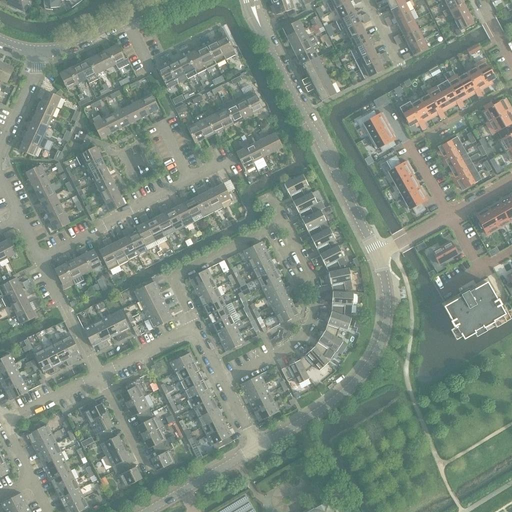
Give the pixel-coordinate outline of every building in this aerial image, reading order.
[(24,12),(29,0),(7,0),(6,4),(24,12)] [(43,0),(45,8),(45,9),(45,10),(46,10),(47,10),(53,11),(53,10),(51,10),(51,9),(60,8),(61,2),(62,2),(62,3),(63,3),(64,3),(65,3),(65,2),(66,2),(70,2),(74,7),(72,8),(72,9),(81,2),(82,2),(83,1),(83,0),(43,0)] [(294,10),(290,0),(287,0),(273,5),(276,16),(287,13),(290,19),(297,16),(294,10)] [(331,12),(336,10),(350,3),(348,0),(330,0),(326,2),(331,12)] [(385,0),(391,11),(405,4),(407,3),(405,0),(385,0)] [(444,0),(449,9),(449,10),(463,3),(461,0),(444,0)] [(336,10),(340,20),(355,12),(350,3),(336,10)] [(452,14),(455,21),(468,14),(463,3),(449,10),(449,9),(443,12),(444,15),(445,17),(452,14)] [(391,11),(395,19),(409,12),(405,4),(391,11)] [(357,17),(355,12),(340,20),(336,22),(341,32),(345,29),(360,22),(363,21),(363,20),(361,17),(361,16),(359,16),(357,17)] [(395,19),(400,28),(414,21),(409,12),(395,19)] [(474,25),(468,14),(455,21),(459,28),(455,30),(458,35),(462,33),(460,31),(474,25)] [(283,29),(287,39),(303,31),(298,21),(283,29)] [(400,28),(404,37),(419,30),(414,21),(400,28)] [(345,29),(350,39),(364,32),(360,22),(345,29)] [(404,37),(409,47),(423,40),(419,30),(404,37)] [(287,39),(292,48),(308,40),(303,31),(287,39)] [(350,39),(355,48),(373,39),(371,36),(371,35),(369,35),(367,36),(364,32),(350,39)] [(221,39),(216,41),(226,61),(235,56),(224,33),(220,36),(221,39)] [(351,51),(355,60),(374,51),(372,47),(374,46),(375,44),(375,43),(373,39),(355,48),(355,49),(351,51)] [(292,48),(297,57),(312,49),(308,40),(292,48)] [(428,49),(423,40),(409,47),(414,56),(428,49)] [(211,44),(209,41),(204,43),(216,66),(226,61),(216,41),(211,44)] [(202,48),(197,51),(206,70),(216,66),(204,43),(201,45),(202,48)] [(478,45),(467,51),(470,56),(481,50),(478,45)] [(118,46),(108,50),(116,65),(116,66),(118,70),(130,64),(127,59),(125,60),(118,46)] [(312,49),(297,57),(302,67),(303,66),(317,59),(317,58),(312,49)] [(106,70),(116,66),(116,65),(108,50),(98,55),(106,70)] [(190,51),(185,53),(197,75),(206,70),(197,51),(191,54),(190,51)] [(355,60),(360,70),(383,59),(381,55),(381,54),(379,54),(376,55),(374,51),(355,60)] [(183,58),(177,61),(187,80),(197,75),(185,53),(181,55),(183,58)] [(98,55),(89,60),(97,75),(106,70),(98,55)] [(317,59),(303,66),(312,84),(327,77),(317,59)] [(384,71),(382,66),(384,65),(385,63),(383,59),(360,70),(365,80),(384,71)] [(89,60),(79,65),(87,80),(89,84),(98,79),(97,75),(89,60)] [(166,62),(168,66),(178,85),(187,80),(177,61),(172,64),(170,60),(166,62)] [(485,60),(476,66),(486,84),(496,78),(493,74),(485,60)] [(14,69),(4,65),(0,74),(0,81),(7,85),(14,69)] [(79,65),(70,70),(77,85),(87,80),(79,65)] [(168,66),(158,71),(165,85),(167,90),(178,85),(168,66)] [(476,69),(468,74),(476,89),(474,90),(476,94),(481,92),(478,88),(486,84),(476,66),(475,66),(476,69)] [(432,77),(441,73),(438,67),(429,72),(432,77)] [(67,90),(77,85),(70,70),(59,75),(67,90)] [(468,74),(458,79),(467,94),(474,90),(476,89),(468,74)] [(457,76),(447,82),(457,100),(455,101),(457,105),(462,102),(459,98),(467,94),(458,79),(457,76)] [(327,77),(312,84),(322,102),(336,95),(327,77)] [(447,82),(438,87),(448,105),(455,101),(457,100),(447,82)] [(106,83),(102,86),(106,95),(110,93),(111,92),(106,83)] [(438,87),(428,92),(439,110),(436,112),(439,116),(443,113),(441,109),(448,105),(438,87)] [(253,91),(244,96),(253,115),(263,110),(253,91)] [(46,92),(41,102),(57,109),(61,99),(46,92)] [(429,95),(420,100),(429,116),(436,112),(439,110),(428,92),(428,93),(429,95)] [(151,95),(142,100),(149,115),(159,110),(151,95)] [(234,101),(236,105),(243,120),(253,115),(244,96),(234,101)] [(379,99),(373,103),(376,108),(382,104),(379,99)] [(142,100),(132,105),(140,120),(149,115),(142,100)] [(410,103),(420,121),(418,122),(420,126),(424,124),(422,120),(429,116),(420,100),(411,105),(410,103)] [(511,110),(505,100),(503,101),(502,101),(498,103),(498,104),(493,106),(491,102),(483,107),(485,111),(483,112),(489,122),(487,124),(511,110)] [(234,101),(224,106),(234,125),(243,120),(236,105),(234,101)] [(41,102),(37,112),(52,118),(57,109),(41,102)] [(410,103),(400,108),(407,122),(410,127),(418,122),(420,121),(410,103)] [(178,115),(187,110),(187,109),(184,104),(175,109),(178,115)] [(132,105),(122,110),(130,125),(140,120),(132,105)] [(221,112),(217,115),(224,130),(234,125),(224,106),(224,105),(219,107),(221,112)] [(122,110),(113,115),(120,130),(130,125),(122,110)] [(499,136),(508,131),(506,128),(511,124),(511,111),(511,110),(487,124),(493,135),(497,132),(499,136)] [(365,123),(362,125),(369,137),(390,125),(383,113),(376,117),(373,111),(362,117),(365,123)] [(37,112),(32,122),(48,128),(52,118),(37,112)] [(194,119),(197,124),(205,139),(214,134),(207,120),(207,119),(204,114),(194,119)] [(113,115),(103,120),(110,135),(120,130),(113,115)] [(217,115),(207,119),(207,120),(214,134),(224,130),(217,115)] [(101,140),(110,135),(103,120),(93,125),(101,140)] [(32,122),(28,131),(43,138),(48,128),(32,122)] [(194,144),(205,139),(197,124),(187,129),(194,144)] [(390,125),(369,137),(376,150),(380,147),(383,153),(391,148),(388,143),(395,139),(393,134),(395,133),(390,125)] [(266,130),(262,132),(273,153),(283,148),(275,134),(269,137),(266,130)] [(28,131),(23,141),(39,148),(43,150),(47,140),(43,138),(28,131)] [(511,147),(511,133),(510,135),(508,131),(499,136),(502,140),(500,141),(506,151),(511,147)] [(262,140),(256,143),(263,158),(273,153),(262,132),(258,134),(262,140)] [(481,180),(456,138),(442,145),(438,148),(440,151),(438,153),(446,168),(448,166),(452,172),(449,174),(458,188),(460,187),(462,191),(467,188),(481,180)] [(246,140),(243,142),(253,163),(255,167),(265,162),(263,158),(256,143),(249,147),(246,140)] [(34,158),(39,148),(23,141),(19,151),(34,158)] [(253,163),(243,142),(239,144),(243,150),(236,154),(243,168),(245,173),(256,168),(255,167),(253,163)] [(81,155),(76,157),(81,167),(85,165),(100,157),(96,148),(81,155)] [(85,165),(90,175),(105,167),(100,157),(85,165)] [(395,157),(387,162),(392,171),(388,173),(396,185),(413,175),(415,174),(408,162),(400,166),(395,157)] [(26,173),(31,183),(46,176),(41,166),(26,173)] [(90,175),(95,184),(110,177),(105,167),(90,175)] [(413,175),(396,185),(403,198),(421,189),(413,175)] [(31,183),(35,193),(50,186),(46,176),(31,183)] [(284,185),(293,203),(305,197),(304,197),(301,190),(308,186),(302,176),(284,185)] [(95,184),(100,194),(115,187),(110,177),(95,184)] [(220,186),(214,189),(221,204),(231,199),(221,178),(217,180),(220,186)] [(35,193),(40,203),(55,195),(50,186),(35,193)] [(223,208),(221,204),(214,189),(208,192),(205,186),(201,188),(213,213),(223,208)] [(100,194),(105,204),(120,196),(115,187),(100,194)] [(421,189),(403,198),(406,204),(405,205),(409,212),(413,210),(417,216),(426,211),(422,204),(428,201),(425,197),(427,196),(423,187),(421,189)] [(203,218),(213,213),(201,188),(198,190),(201,196),(194,199),(202,214),(201,214),(203,218)] [(311,193),(304,197),(305,197),(293,203),(302,221),(314,215),(313,215),(310,207),(317,204),(311,193)] [(40,203),(45,213),(60,205),(55,195),(40,203)] [(125,206),(120,196),(105,204),(110,214),(125,206)] [(185,196),(181,198),(192,219),(201,214),(202,214),(194,199),(188,202),(185,196)] [(511,201),(510,197),(499,204),(509,222),(511,220),(511,201)] [(181,206),(175,209),(184,228),(194,223),(192,219),(181,198),(178,200),(181,206)] [(499,204),(488,210),(498,228),(509,222),(499,204)] [(45,213),(50,222),(65,215),(60,205),(45,213)] [(166,206),(162,208),(175,232),(184,228),(175,209),(169,212),(166,206)] [(162,215),(155,219),(165,237),(175,232),(162,208),(159,209),(162,215)] [(498,228),(488,210),(476,216),(480,223),(478,224),(481,229),(483,228),(486,235),(498,228)] [(302,221),(301,222),(304,229),(306,228),(311,238),(322,233),(322,232),(329,229),(325,222),(320,211),(313,215),(314,215),(302,221)] [(70,225),(65,215),(50,222),(55,232),(70,225)] [(147,216),(143,217),(155,242),(165,237),(155,219),(150,222),(147,216)] [(145,247),(155,242),(143,217),(139,219),(142,225),(136,229),(137,232),(138,232),(145,247)] [(128,229),(125,231),(137,255),(147,251),(145,247),(138,232),(137,232),(131,235),(128,229)] [(329,229),(322,232),(322,233),(311,238),(320,256),(332,250),(331,250),(328,243),(335,239),(329,229)] [(6,241),(0,244),(7,259),(18,254),(14,246),(19,243),(13,230),(3,235),(6,241)] [(124,239),(118,242),(128,260),(137,255),(125,231),(121,233),(124,239)] [(109,239),(106,241),(119,267),(128,262),(128,260),(118,242),(112,245),(109,239)] [(109,272),(119,267),(106,241),(103,242),(106,248),(99,252),(109,272)] [(244,251),(248,261),(266,252),(262,242),(244,251)] [(437,261),(432,263),(437,273),(447,267),(444,262),(457,255),(459,254),(456,247),(454,248),(451,242),(432,253),(437,261)] [(338,246),(331,250),(332,250),(320,256),(329,273),(329,274),(342,271),(341,269),(347,265),(343,257),(344,257),(338,246)] [(499,253),(496,248),(489,252),(491,257),(499,253)] [(86,250),(82,253),(84,256),(91,271),(101,266),(94,251),(88,254),(86,250)] [(248,261),(253,269),(271,260),(266,252),(248,261)] [(84,256),(74,261),(82,276),(91,271),(84,256)] [(63,262),(72,281),(75,286),(84,281),(74,261),(69,263),(67,260),(63,262)] [(253,269),(257,279),(275,269),(271,260),(253,269)] [(55,271),(62,286),(72,281),(63,262),(59,264),(60,268),(55,271)] [(226,264),(220,267),(223,273),(229,271),(226,264)] [(231,270),(235,278),(239,276),(238,273),(239,272),(236,267),(231,270)] [(257,279),(262,288),(280,279),(275,269),(257,279)] [(333,292),(333,293),(346,294),(346,293),(346,291),(352,290),(350,281),(351,281),(349,269),(342,271),(329,274),(333,292)] [(189,279),(194,288),(212,279),(207,270),(189,279)] [(235,278),(240,287),(244,285),(239,276),(235,278)] [(0,286),(2,290),(0,290),(0,291),(3,298),(7,296),(21,289),(24,287),(22,284),(20,283),(19,283),(16,278),(0,286)] [(194,288),(198,297),(216,288),(212,279),(194,288)] [(262,288),(266,297),(284,288),(280,279),(262,288)] [(134,292),(139,301),(159,291),(154,282),(134,292)] [(506,316),(487,283),(474,290),(471,292),(470,291),(460,297),(460,298),(457,300),(444,307),(456,329),(457,328),(464,340),(506,316)] [(98,284),(92,287),(95,293),(101,289),(100,286),(98,284)] [(198,297),(203,306),(221,297),(216,288),(198,297)] [(266,297),(271,306),(289,297),(284,288),(266,297)] [(3,298),(2,298),(6,308),(11,305),(26,298),(21,289),(7,296),(3,298)] [(139,301),(143,310),(163,300),(159,291),(139,301)] [(353,294),(346,293),(346,294),(333,293),(331,312),(331,313),(344,317),(344,315),(351,315),(352,306),(353,306),(353,294)] [(203,306),(208,315),(226,306),(221,297),(203,306)] [(271,306),(276,315),(294,306),(289,297),(271,306)] [(26,298),(11,305),(16,315),(31,308),(26,298)] [(143,310),(148,319),(168,309),(163,300),(143,310)] [(250,306),(254,315),(258,312),(256,308),(255,309),(253,305),(250,306)] [(208,315),(212,324),(230,315),(226,306),(208,315)] [(299,316),(294,306),(276,315),(280,325),(299,316)] [(31,308),(16,315),(21,325),(35,317),(31,308)] [(173,319),(168,309),(148,319),(153,329),(173,319)] [(120,311),(111,316),(123,340),(128,337),(125,332),(130,329),(120,311)] [(351,319),(344,317),(331,313),(325,331),(336,339),(340,328),(347,330),(351,319)] [(212,324),(217,334),(235,324),(230,315),(212,324)] [(118,342),(123,340),(111,316),(102,320),(111,339),(115,336),(118,342)] [(107,341),(111,339),(102,320),(93,325),(105,349),(110,347),(107,341)] [(235,324),(217,334),(221,343),(239,333),(237,328),(242,326),(240,321),(235,324)] [(100,351),(105,349),(93,325),(83,330),(92,348),(97,346),(100,351)] [(342,343),(336,339),(325,331),(314,348),(323,358),(324,356),(330,360),(335,352),(336,353),(342,343)] [(244,343),(239,333),(221,343),(226,352),(244,343)] [(71,336),(61,341),(74,365),(78,362),(75,356),(80,354),(71,336)] [(28,340),(24,342),(26,346),(28,351),(32,349),(28,340)] [(69,367),(74,365),(61,341),(52,345),(61,363),(66,361),(69,367)] [(57,366),(61,363),(52,345),(43,350),(55,374),(60,371),(57,366)] [(328,363),(323,358),(314,348),(300,361),(299,361),(305,373),(306,373),(314,365),(319,371),(328,363)] [(50,376),(55,374),(43,350),(34,355),(43,373),(48,370),(50,376)] [(170,363),(175,373),(195,363),(190,354),(183,357),(181,356),(179,355),(178,356),(177,358),(177,360),(170,363)] [(0,359),(0,371),(14,364),(10,355),(0,359)] [(309,380),(306,373),(305,373),(299,361),(281,370),(287,382),(295,378),(298,385),(309,380)] [(175,373),(179,382),(199,372),(195,363),(175,373)] [(0,371),(0,381),(1,383),(19,373),(14,364),(0,371)] [(179,382),(184,391),(204,381),(199,372),(179,382)] [(1,383),(5,392),(24,383),(19,373),(1,383)] [(240,385),(245,395),(265,385),(260,375),(240,385)] [(122,402),(124,407),(144,397),(138,386),(140,386),(140,381),(139,379),(135,381),(122,387),(125,393),(121,395),(124,401),(122,402)] [(184,391),(189,400),(208,390),(204,381),(184,391)] [(28,392),(24,383),(5,392),(10,401),(28,392)] [(245,395),(250,404),(269,394),(265,385),(245,395)] [(189,400),(193,409),(213,399),(208,390),(189,400)] [(250,404),(254,413),(274,403),(269,394),(250,404)] [(136,415),(139,420),(151,414),(149,409),(149,408),(144,397),(124,407),(127,412),(129,411),(132,417),(136,415)] [(193,409),(198,418),(217,409),(213,399),(193,409)] [(84,413),(90,424),(109,414),(107,410),(105,411),(101,404),(97,406),(95,401),(82,408),(85,413),(84,413)] [(279,412),(274,403),(254,413),(259,422),(266,419),(267,420),(269,420),(271,420),(272,418),(272,416),(279,412)] [(198,418),(202,428),(222,418),(217,409),(198,418)] [(112,419),(109,414),(90,424),(96,435),(99,440),(111,434),(109,429),(113,427),(109,420),(112,419)] [(138,434),(140,439),(160,429),(164,427),(160,420),(159,420),(157,418),(155,419),(154,418),(151,414),(139,420),(141,425),(137,427),(140,433),(138,434)] [(175,422),(172,416),(165,419),(169,425),(171,424),(175,422)] [(202,428),(207,437),(227,427),(222,418),(202,428)] [(27,435),(32,445),(52,435),(47,425),(40,429),(39,427),(37,427),(35,428),(34,430),(34,432),(27,435)] [(231,436),(227,427),(207,437),(212,446),(213,446),(214,448),(215,449),(218,449),(232,442),(229,437),(231,436)] [(152,447),(155,452),(167,446),(165,441),(160,429),(140,439),(143,444),(145,443),(148,449),(152,447)] [(113,439),(111,434),(99,440),(101,445),(100,445),(106,456),(126,447),(123,442),(121,443),(118,437),(113,439)] [(32,445),(37,454),(56,444),(52,435),(32,445)] [(37,454),(41,463),(61,453),(56,444),(37,454)] [(169,452),(170,452),(167,446),(155,452),(151,454),(153,459),(149,461),(151,466),(154,465),(157,472),(174,463),(169,452)] [(126,447),(106,456),(102,458),(102,459),(103,459),(106,466),(111,467),(111,466),(112,468),(112,467),(115,472),(127,466),(125,461),(129,459),(126,453),(128,451),(126,447)] [(41,463),(46,472),(66,462),(61,453),(41,463)] [(46,472),(50,481),(70,471),(66,462),(46,472)] [(0,478),(10,473),(5,464),(0,466),(0,478)] [(130,471),(127,466),(115,472),(118,478),(119,477),(125,488),(142,479),(139,473),(141,472),(138,466),(130,471)] [(50,481),(55,490),(75,480),(70,471),(50,481)] [(55,490),(60,499),(79,489),(75,480),(55,490)] [(60,499),(64,508),(84,498),(79,489),(60,499)] [(21,494),(1,504),(5,511),(8,511),(26,503),(21,494)] [(247,494),(219,511),(254,511),(257,511),(247,494)] [(89,508),(84,498),(64,508),(65,511),(81,511),(82,511),(89,508)] [(337,511),(336,510),(334,511),(329,502),(327,503),(317,508),(316,506),(306,511),(337,511)] [(8,511),(30,511),(26,503),(8,511)]
